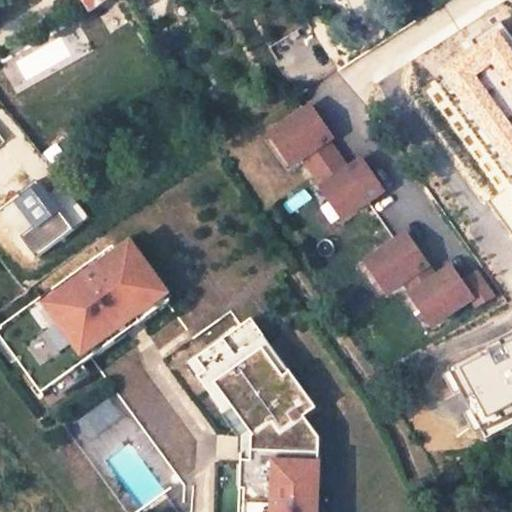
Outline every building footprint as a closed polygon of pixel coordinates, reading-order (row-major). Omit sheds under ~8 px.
[(81,0),(90,11),(110,0),(81,0)] [(511,52),(497,32),(443,70),(511,165),(511,52)] [(310,107),(272,133),(293,164),(302,157),(314,173),(337,156),(327,140),(331,137),(310,107)] [(337,156),(314,173),(323,187),(344,217),(382,191),(361,161),(347,170),(337,156)] [(344,217),(323,187),(316,192),(336,222),(344,217)] [(435,278),(405,235),(367,261),(388,292),(403,282),(433,325),(470,299),(475,306),(492,297),(475,273),(461,283),(450,268),(435,278)] [(114,254),(110,249),(1,331),(21,357),(16,362),(42,397),(145,320),(137,310),(162,291),(127,244),(114,254)] [(388,292),(367,261),(359,266),(381,297),(388,292)] [(137,310),(145,320),(170,302),(162,291),(137,310)] [(248,321),(194,362),(204,375),(196,381),(223,416),(230,411),(252,438),(251,458),(242,458),(242,468),(251,468),(251,492),(241,492),(240,511),(317,511),(319,439),(303,418),(315,409),(297,385),(290,390),(262,354),(268,348),(248,321)] [(21,357),(1,331),(0,331),(0,340),(16,362),(21,357)] [(511,338),(449,370),(484,439),(511,424),(511,338)] [(290,390),(297,385),(268,348),(262,354),(290,390)] [(230,411),(223,416),(242,443),(242,458),(251,458),(252,438),(230,411)] [(251,468),(242,468),(241,492),(251,492),(251,468)]
